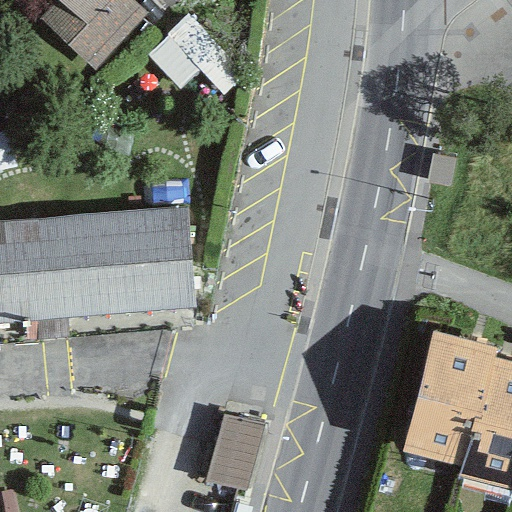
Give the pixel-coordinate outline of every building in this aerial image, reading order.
[(57,0),(63,6),(48,20),(104,75),(158,20),(137,0),(57,0)] [(191,87),(226,50),(186,14),(152,51),(191,87)] [(456,152),(437,149),(431,179),(451,183),(456,152)] [(195,209),(0,224),(0,344),(204,329),(195,209)] [(485,421),(494,423),(509,363),(511,352),(442,334),(413,450),(474,466),(485,421)] [(470,482),(511,492),(511,363),(509,363),(494,423),(485,421),(474,466),(470,482)] [(268,419),(227,409),(210,475),(252,486),(268,419)]
